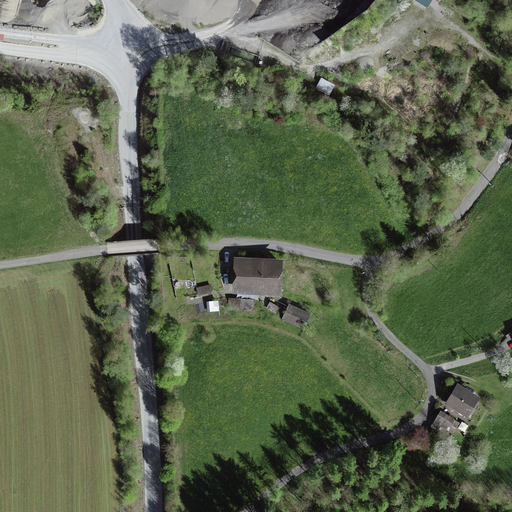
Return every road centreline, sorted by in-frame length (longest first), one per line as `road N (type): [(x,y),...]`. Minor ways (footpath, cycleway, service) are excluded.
road 1 (unknown): [(0,37),(125,35),(116,0)]
road 2 (unknown): [(125,60),(215,32),(248,0)]
